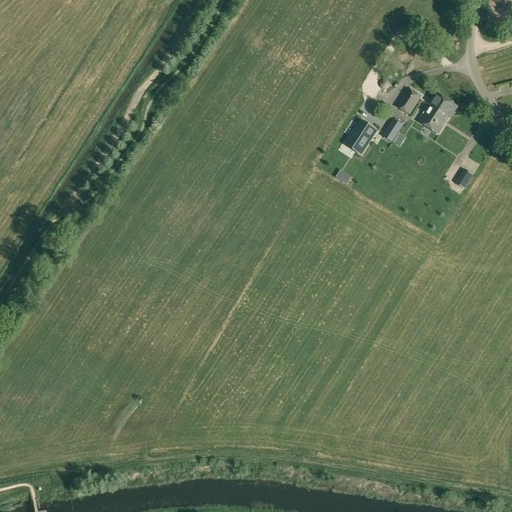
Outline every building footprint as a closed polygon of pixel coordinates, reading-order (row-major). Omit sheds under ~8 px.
[(383,90),(387,89),(389,87),(390,84),(389,81),(386,79),(383,80),(380,81),(379,84),(380,88),(383,90)] [(409,89),(397,107),(409,116),(422,98),(409,89)] [(450,118),(451,118),(458,107),(435,92),(427,105),(428,105),(439,112),(440,111),(450,118)] [(438,135),(450,118),(440,111),(439,112),(428,105),(417,122),(438,135)] [(392,143),(403,126),(394,119),(382,136),(392,143)] [(377,130),(362,120),(346,144),(361,154),(377,130)] [(374,182),(386,190),(405,163),(393,155),(374,182)] [(460,175),(469,181),(473,175),(464,169),(460,175)] [(352,178),(341,170),(336,178),(347,185),(352,178)] [(460,175),(455,183),(464,189),(469,181),(460,175)]
